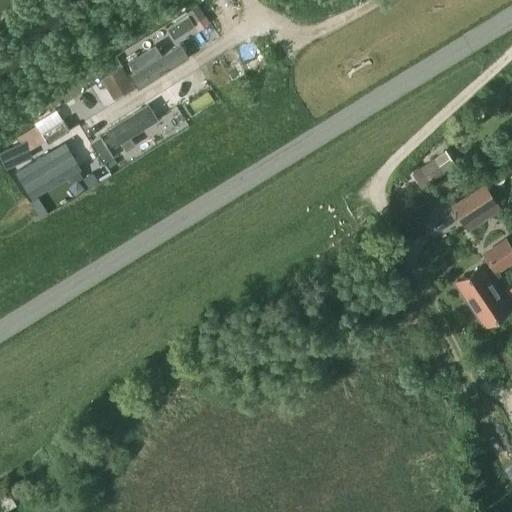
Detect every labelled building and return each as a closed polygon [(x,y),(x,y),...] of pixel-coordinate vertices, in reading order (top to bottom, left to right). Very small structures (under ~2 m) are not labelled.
[(131,75),(138,87),(189,56),(180,42),(162,54),(155,43),(129,60),(135,72),(131,75)] [(346,83),(372,68),(369,63),(364,66),(363,64),(360,66),(361,68),(351,73),(350,71),(347,73),(348,75),(343,77),(346,83)] [(133,88),(123,68),(102,78),(112,99),(133,88)] [(148,103),(106,130),(114,145),(159,119),(148,103)] [(62,122),(42,135),(48,145),(68,132),(62,122)] [(13,170),(37,211),(91,179),(67,138),(13,170)] [(101,138),(91,144),(104,164),(114,158),(101,138)] [(419,185),(455,164),(447,150),(411,171),(419,185)] [(453,207),(464,224),(495,204),(484,187),(453,207)] [(481,265),(456,283),(487,325),(511,306),(499,289),(506,283),(496,270),(511,258),(511,248),(505,239),(484,254),(489,261),(482,265),(481,265)] [(32,488),(17,463),(0,473),(0,480),(12,500),(32,488)]
